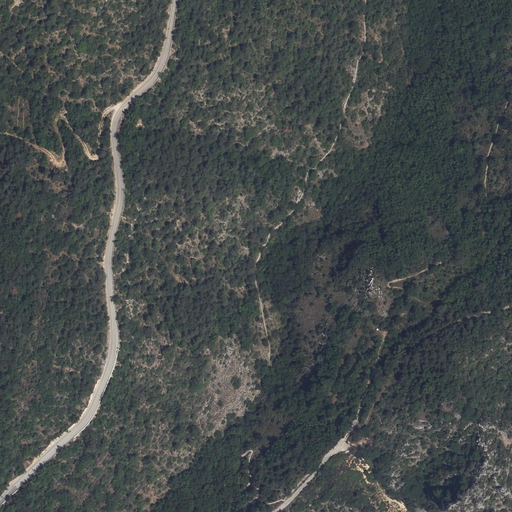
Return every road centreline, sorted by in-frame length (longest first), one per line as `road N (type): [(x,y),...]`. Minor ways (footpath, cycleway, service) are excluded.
road 1 (secondary): [(175,0),(160,66),(115,122),(121,182),(108,264),(109,366),(81,425),(0,498)]
road 2 (track): [(288,502),(349,432),(367,393)]
